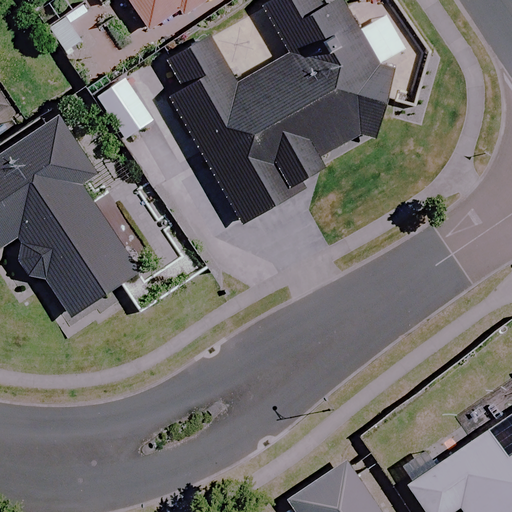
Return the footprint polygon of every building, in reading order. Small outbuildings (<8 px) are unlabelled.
[(122,0),(143,36),(204,0),(122,0)] [(284,188),(323,166),(319,159),(399,112),(332,0),(280,0),(259,13),(286,59),(233,90),(206,46),(150,79),(239,229),(291,199),(284,188)] [(193,166),(152,107),(111,135),(151,195),(193,166)] [(27,286),(40,278),(64,318),(132,277),(73,180),(87,171),(56,119),(0,152),(0,253),(6,250),(27,286)] [(511,511),(511,413),(483,433),(484,434),(402,488),(418,511),(452,511),(456,510),(457,511),(511,511)] [(373,511),(342,466),(286,505),(290,511),(373,511)]
